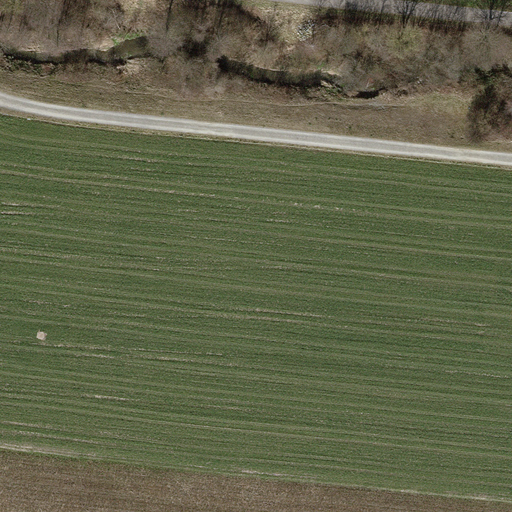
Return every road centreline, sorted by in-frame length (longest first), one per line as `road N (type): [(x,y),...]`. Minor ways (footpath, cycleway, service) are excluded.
road 1 (track): [(511,158),(0,105)]
road 2 (track): [(330,0),(511,19)]
